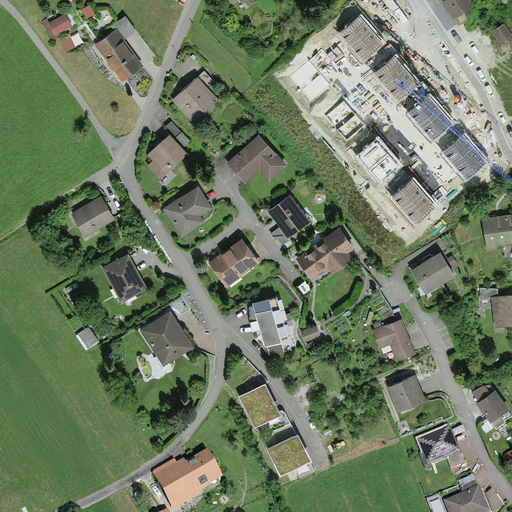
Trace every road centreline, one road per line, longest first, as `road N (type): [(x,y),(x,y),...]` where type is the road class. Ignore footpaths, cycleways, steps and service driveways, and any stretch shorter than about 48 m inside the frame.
road 1 (residential): [(64,511),(172,448),(219,381),(220,332),(150,217),(127,159)]
road 2 (residential): [(511,497),(394,278)]
road 3 (residential): [(1,0),(127,159)]
road 4 (residential): [(127,159),(194,0)]
road 5 (residential): [(429,0),(511,141)]
road 6 (track): [(0,238),(127,159)]
